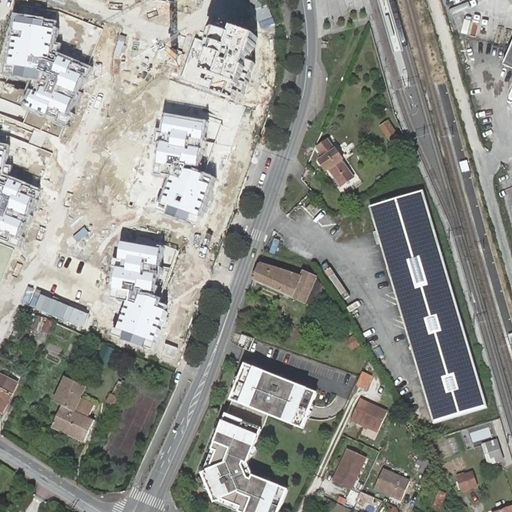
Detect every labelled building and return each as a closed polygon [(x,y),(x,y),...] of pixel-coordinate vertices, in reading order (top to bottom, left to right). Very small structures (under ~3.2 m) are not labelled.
[(61,24),(15,16),(3,75),(38,82),(28,108),(69,125),(91,67),(56,54),(61,24)] [(235,29),(233,34),(207,24),(186,75),(245,99),(265,40),(235,29)] [(208,124),(170,116),(159,172),(176,176),(163,210),(200,224),(213,186),(206,182),(208,176),(199,172),(199,169),(208,124)] [(389,122),(382,127),(394,145),(401,139),(389,122)] [(329,140),(318,149),(324,157),(319,161),(328,172),(330,171),(342,186),(354,177),(343,161),(344,160),(336,148),(335,149),(329,140)] [(12,147),(0,144),(0,239),(20,248),(42,190),(7,177),(12,147)] [(426,190),(371,206),(435,422),(489,406),(426,190)] [(289,242),(286,248),(308,259),(311,253),(289,242)] [(163,251),(125,243),(113,299),(130,303),(118,337),(155,351),(168,313),(160,309),(161,305),(162,303),(153,299),(154,294),(163,251)] [(302,277),(260,263),(253,279),(307,304),(308,303),(314,306),(323,287),(317,278),(304,272),(302,277)] [(39,330),(44,318),(39,316),(33,328),(39,330)] [(49,334),(54,323),(48,320),(43,332),(49,334)] [(360,344),(355,336),(347,341),(353,349),(360,344)] [(115,353),(104,349),(98,363),(109,368),(115,353)] [(136,360),(130,356),(127,362),(133,365),(136,360)] [(246,366),(232,402),(303,430),(311,412),(317,394),(246,366)] [(372,375),(363,371),(357,385),(366,389),(372,375)] [(16,385),(0,377),(0,412),(2,414),(16,385)] [(76,410),(82,396),(87,387),(67,378),(55,402),(63,406),(53,427),(84,442),(95,420),(89,417),(76,410)] [(95,403),(82,396),(76,410),(89,417),(95,403)] [(388,412),(362,399),(353,419),(379,431),(388,412)] [(262,431),(227,417),(206,471),(221,506),(236,511),(280,511),(289,490),(254,477),(249,465),(262,431)] [(454,436),(447,438),(452,454),(459,452),(454,436)] [(498,440),(488,444),(489,448),(485,450),(487,458),(492,456),(494,461),(503,458),(498,440)] [(342,469),(336,481),(352,488),(367,456),(349,448),(340,467),(342,469)] [(425,459),(420,471),(427,475),(432,462),(425,459)] [(410,481),(384,469),(376,488),(402,500),(410,481)] [(472,471),(457,477),(462,492),(478,487),(472,471)] [(432,505),(440,508),(446,493),(438,489),(432,505)] [(375,498),(362,492),(356,503),(363,506),(365,501),(372,504),(375,498)]
